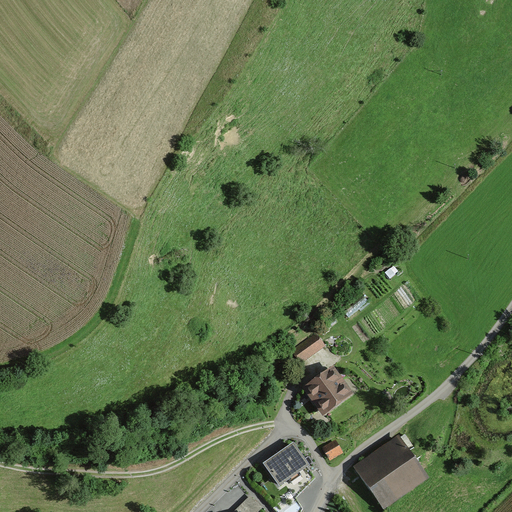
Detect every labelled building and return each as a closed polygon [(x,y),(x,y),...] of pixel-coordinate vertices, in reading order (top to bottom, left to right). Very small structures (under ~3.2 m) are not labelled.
[(344,398),(325,370),(295,390),(314,418),(344,398)] [(335,441),(322,449),(330,462),(343,454),(335,441)] [(379,511),(423,482),(395,441),(347,474),(373,511),(379,511)] [(265,466),(279,487),(308,468),(294,447),(265,466)] [(257,511),(260,509),(249,499),(236,511),(257,511)]
